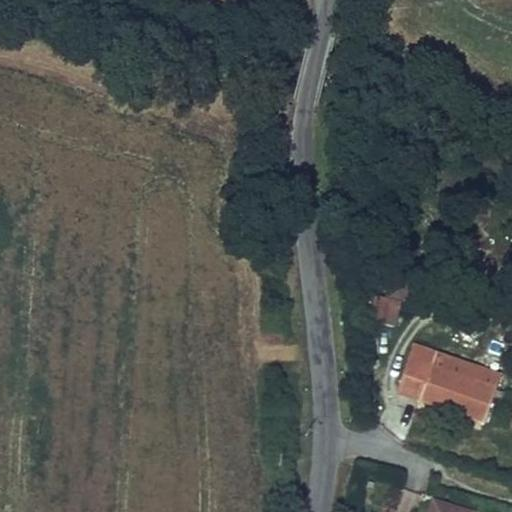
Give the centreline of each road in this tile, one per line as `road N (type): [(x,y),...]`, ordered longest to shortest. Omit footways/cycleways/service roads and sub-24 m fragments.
road 1 (tertiary): [(328,0),(301,154),(322,385),(315,511)]
road 2 (track): [(511,493),(323,435)]
